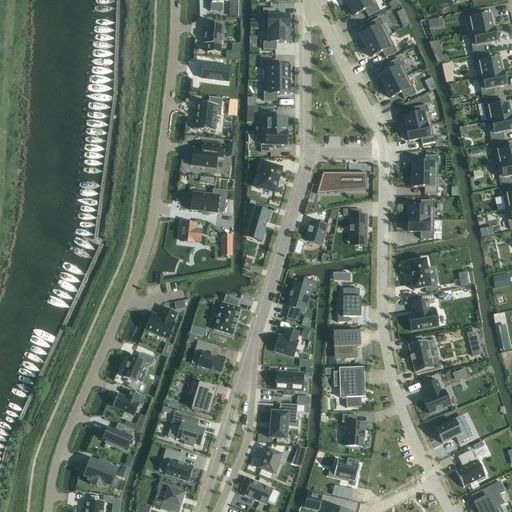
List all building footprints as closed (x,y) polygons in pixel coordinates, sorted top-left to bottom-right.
[(357,0),(347,5),(353,17),(365,11),(368,16),(379,10),(377,5),(376,4),(374,0),(357,0)] [(237,1),(229,1),(229,4),(229,17),(238,17),(238,8),(238,1),(237,1)] [(276,9),(263,9),(263,15),(263,29),(267,29),(289,29),(290,15),(276,15),(276,9)] [(477,11),(464,14),(468,34),(493,29),(491,15),(478,18),(477,11)] [(370,29),(358,35),(364,47),(385,37),(388,35),(382,24),(382,23),(379,18),(368,24),(370,29)] [(205,24),(204,44),(207,44),(206,52),(220,53),(221,45),(223,26),(205,24)] [(266,42),(263,42),(263,43),(263,49),(276,49),(276,43),(289,43),(289,29),(267,29),(266,42)] [(493,29),(468,34),(473,54),(485,51),(484,45),(496,42),(493,29)] [(385,37),(364,47),(370,59),(382,53),(385,58),(397,52),(394,47),(394,46),(388,35),(385,37)] [(486,55),(473,58),(478,78),(502,73),(500,59),(487,62),(486,55)] [(389,69),(376,75),(382,87),(403,77),(406,75),(401,64),(400,63),(398,58),(386,64),(389,69)] [(276,60),(264,60),(264,67),(264,80),(268,80),(290,81),(290,67),(276,67),(276,60)] [(202,61),(200,79),(222,82),(229,82),(231,65),(224,64),(202,61)] [(452,62),(441,64),(443,73),(451,71),(454,71),(452,62)] [(502,73),(478,78),(482,98),(494,95),(493,89),(505,86),(502,73)] [(403,77),(382,87),(388,99),(401,93),(403,98),(415,92),(412,87),(412,86),(406,75),(403,77)] [(428,80),(424,82),(429,92),(432,91),(436,89),(431,78),(428,80)] [(268,80),(264,80),(264,94),(264,101),(276,101),(276,94),(290,94),(290,81),(268,80)] [(220,116),(222,99),(208,97),(207,104),(196,102),(193,129),(214,132),(216,116),(220,116)] [(495,99),(483,102),(487,122),(511,117),(511,115),(511,114),(511,109),(511,108),(510,109),(509,103),(497,106),(495,99)] [(229,102),(228,112),(234,113),(237,113),(237,106),(237,102),(229,102)] [(415,113),(401,116),(404,129),(427,124),(430,123),(428,111),(427,110),(426,104),(413,107),(415,113)] [(273,112),(261,111),(261,119),(261,132),(265,132),(287,132),(287,119),(273,119),(273,112)] [(511,118),(511,117),(487,122),(491,142),(503,139),(502,133),(511,130),(511,118)] [(427,124),(404,129),(407,142),(421,139),(422,145),(435,142),(433,136),(433,135),(430,123),(427,124)] [(265,132),(261,132),(260,145),(260,152),(273,153),(273,145),(287,145),(287,132),(265,132)] [(192,148),(190,166),(216,169),(217,158),(222,158),(224,144),(201,142),(200,149),(192,148)] [(228,143),(227,150),(234,151),(235,144),(234,144),(228,143)] [(511,162),(511,147),(505,149),(504,143),(492,145),(496,165),(511,162)] [(424,161),(411,161),(411,174),(434,174),(437,175),(437,162),(437,161),(437,155),(424,155),(424,161)] [(511,162),(496,166),(500,186),(511,183),(511,180),(511,176),(511,162)] [(264,163),(256,189),(275,194),(283,168),(264,163)] [(322,175),(318,189),(322,189),(334,189),(341,189),(342,189),(349,189),(361,189),(366,189),(366,173),(349,173),(349,175),(322,175)] [(434,174),(411,174),(410,187),(424,188),(424,194),(437,194),(437,188),(437,187),(437,175),(434,174)] [(511,207),(511,186),(501,189),(505,209),(511,207)] [(192,191),(190,210),(217,213),(217,212),(224,213),(227,191),(213,189),(212,194),(192,191)] [(420,206),(406,206),(406,219),(429,219),(433,219),(433,207),(433,206),(433,200),(420,200),(420,206)] [(254,207),(246,234),(261,239),(269,212),(254,207)] [(331,210),(329,217),(335,219),(338,209),(331,210)] [(366,215),(350,215),(350,240),(366,240),(366,215)] [(310,226),(306,242),(322,246),(328,224),(316,221),(312,219),(310,226)] [(429,219),(406,219),(406,232),(420,232),(420,239),(433,239),(433,233),(433,232),(433,219),(429,219)] [(182,223),(179,242),(194,243),(194,242),(200,243),(202,229),(195,228),(196,225),(182,223)] [(221,235),(220,256),(232,256),(232,236),(221,235)] [(246,258),(243,267),(246,268),(250,269),(252,260),(246,258)] [(425,260),(408,263),(413,290),(426,288),(427,293),(438,291),(436,283),(430,285),(427,270),(425,260)] [(506,275),(493,277),(495,288),(510,285),(510,282),(507,282),(506,275)] [(468,279),(459,280),(460,287),(469,285),(468,279)] [(289,307),(286,319),(297,322),(301,310),(303,311),(305,306),(307,306),(310,298),(308,297),(310,287),(294,283),(291,292),(290,292),(289,297),(290,297),(287,306),(289,307)] [(337,312),(337,323),(348,323),(348,317),(348,316),(354,316),(354,305),(359,305),(359,297),(359,289),(343,289),(342,312),(337,312)] [(221,305),(213,330),(229,335),(233,336),(241,309),(237,307),(239,300),(226,296),(223,303),(221,303),(221,305)] [(415,314),(408,315),(411,331),(438,326),(435,310),(429,311),(427,300),(413,303),(415,314)] [(183,301),(174,303),(175,310),(182,309),(185,309),(184,303),(183,301)] [(152,313),(144,329),(167,340),(175,323),(173,322),(174,320),(177,314),(162,307),(160,313),(159,314),(159,316),(152,313)] [(498,326),(497,327),(502,351),(503,351),(510,349),(505,325),(498,326)] [(277,334),(272,352),(293,358),(299,340),(297,340),(298,337),(299,332),(286,328),(284,336),(277,334)] [(303,329),(301,337),(307,339),(310,331),(303,329)] [(359,332),(345,332),(336,333),(337,359),(355,358),(355,345),(359,345),(359,332)] [(415,343),(408,345),(408,346),(409,345),(411,355),(409,356),(410,362),(413,361),(415,372),(414,372),(414,373),(433,369),(433,368),(432,368),(430,358),(428,350),(426,343),(426,341),(427,341),(415,343)] [(198,342),(195,350),(201,352),(197,365),(197,366),(221,373),(225,358),(209,353),(211,346),(198,342)] [(166,343),(161,355),(165,356),(168,358),(173,346),(169,344),(166,343)] [(126,369),(123,377),(135,383),(136,381),(138,382),(145,364),(144,363),(144,362),(151,365),(153,359),(139,353),(136,359),(132,357),(129,364),(127,363),(126,365),(125,369),(126,369)] [(464,369),(452,374),(454,378),(465,373),(464,369)] [(339,372),(333,372),(334,386),(339,386),(340,398),(346,398),(346,408),(362,407),(362,397),(361,370),(339,371),(339,372)] [(276,371),(274,391),(283,391),(283,396),(287,396),(293,397),(293,392),(302,393),(304,373),(288,372),(276,371)] [(425,398),(423,399),(429,414),(431,413),(450,405),(444,390),(441,392),(439,385),(437,381),(426,385),(424,386),(425,390),(428,397),(425,398)] [(192,406),(191,409),(208,414),(216,387),(213,387),(199,382),(196,392),(192,406)] [(118,394),(113,406),(134,416),(139,404),(142,405),(145,397),(129,390),(127,395),(126,397),(118,394)] [(297,399),(296,405),(297,406),(304,406),(306,406),(309,406),(310,397),(306,397),(303,397),(303,399),(297,399)] [(168,401),(167,407),(179,411),(181,405),(168,401)] [(271,412),(269,438),(286,439),(287,426),(288,426),(295,426),(296,413),(297,406),(296,405),(281,404),(280,404),(280,412),(271,412)] [(175,413),(171,426),(177,428),(179,428),(176,439),(184,442),(183,445),(193,447),(194,445),(196,445),(199,446),(204,429),(202,428),(196,427),(197,424),(198,420),(175,413)] [(342,421),(342,422),(346,422),(345,424),(345,434),(344,443),(344,446),(360,447),(363,448),(364,423),(356,422),(356,415),(342,414),(342,421)] [(459,419),(435,430),(441,444),(455,437),(457,443),(468,438),(459,419)] [(126,421),(124,426),(133,430),(139,433),(142,427),(136,425),(126,421)] [(106,429),(101,440),(103,440),(126,450),(127,450),(132,437),(131,437),(133,431),(132,430),(117,424),(115,429),(115,430),(107,427),(106,429)] [(298,447),(291,464),(298,467),(300,468),(306,449),(302,448),(298,447)] [(166,449),(163,457),(169,459),(165,475),(188,482),(193,467),(177,462),(180,454),(166,449)] [(262,461),(259,468),(273,474),(274,473),(276,473),(280,463),(278,463),(281,455),(267,449),(264,456),(262,461)] [(455,470),(455,471),(463,488),(464,488),(464,487),(485,477),(477,460),(476,460),(477,461),(476,461),(471,450),(458,457),(461,465),(463,464),(464,467),(463,468),(456,471),(455,470)] [(113,479),(117,470),(90,459),(88,464),(86,469),(84,468),(81,474),(84,475),(84,476),(110,487),(111,486),(114,487),(116,480),(113,479)] [(336,467),(334,475),(347,478),(349,479),(355,481),(358,465),(353,464),(354,460),(349,459),(349,463),(338,460),(336,467)] [(122,467),(118,477),(126,480),(130,470),(122,467)] [(248,488),(244,496),(257,502),(265,506),(268,501),(274,504),(279,493),(273,490),(273,489),(252,480),(248,488)] [(159,482),(157,488),(166,491),(165,494),(160,509),(169,511),(169,510),(174,511),(178,511),(185,492),(183,491),(179,490),(179,488),(168,485),(159,482)] [(474,502),(472,503),(477,511),(494,511),(493,509),(503,504),(499,495),(503,492),(498,482),(471,496),(474,502)] [(334,485),(332,495),(350,499),(352,489),(334,485)] [(305,500),(303,508),(318,511),(322,495),(308,492),(307,492),(305,500)] [(103,496),(103,502),(104,502),(104,503),(112,504),(113,498),(113,499),(113,497),(103,496)] [(112,504),(112,507),(120,508),(121,499),(113,499),(113,498),(112,504)] [(103,511),(104,502),(103,502),(86,500),(85,511),(84,511),(103,511)] [(136,503),(135,511),(148,511),(150,507),(137,503),(136,503)]
